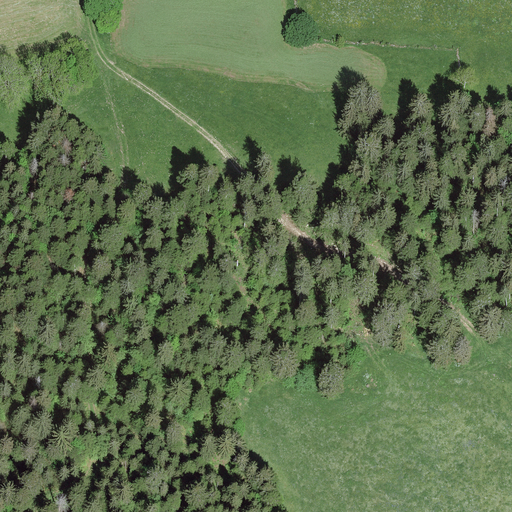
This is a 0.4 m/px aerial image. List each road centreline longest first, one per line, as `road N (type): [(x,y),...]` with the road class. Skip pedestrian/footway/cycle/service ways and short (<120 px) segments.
road 1 (track): [(511,347),(417,282),(315,240),(202,120),(99,45),(87,0)]
road 2 (track): [(0,281),(124,217),(129,155),(99,45)]
